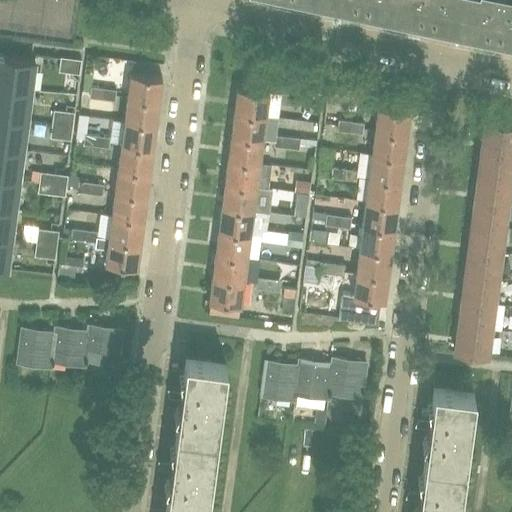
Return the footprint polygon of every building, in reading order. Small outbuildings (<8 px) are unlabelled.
[(342,0),(383,8),(385,0),(342,0)] [(385,0),(383,8),(452,23),(457,0),(385,0)] [(511,0),(457,0),(452,23),(511,35),(511,0)] [(0,54),(0,85),(30,89),(34,59),(0,54)] [(58,71),(79,74),(81,59),(60,57),(58,71)] [(130,72),(127,96),(158,100),(162,76),(130,72)] [(0,85),(0,115),(26,119),(30,89),(0,85)] [(101,93),(102,87),(90,86),(89,97),(103,99),(103,93),(101,93)] [(237,86),(233,111),(264,115),(268,90),(237,86)] [(116,89),(102,87),(101,93),(103,93),(103,99),(115,100),(116,89)] [(293,105),(294,94),(280,92),(279,103),(293,105)] [(158,100),(127,96),(123,120),(155,124),(158,100)] [(410,109),(378,105),(375,129),(406,134),(410,109)] [(49,137),(70,139),(74,112),(53,109),(49,137)] [(230,134),(261,138),(264,115),(233,111),(230,134)] [(0,146),(22,149),(26,119),(0,115),(0,146)] [(337,130),(350,132),(351,126),(348,126),(349,120),(338,119),(337,130)] [(123,120),(120,143),(152,147),(155,124),(123,120)] [(351,126),(350,132),(363,133),(363,122),(349,120),(348,126),(351,126)] [(511,123),(484,120),(481,145),(511,149),(511,123)] [(406,134),(375,129),(372,153),(403,157),(406,134)] [(83,144),(96,146),(97,140),(95,140),(95,135),(84,133),(83,144)] [(230,134),(227,158),(258,162),(261,138),(230,134)] [(110,136),(95,135),(95,140),(97,140),(96,146),(108,148),(110,136)] [(274,135),(274,140),(273,146),(287,147),(287,142),(285,141),(285,136),(274,135)] [(300,137),(285,136),(285,141),(287,142),(287,147),(298,149),(300,137)] [(120,143),(117,167),(149,171),(152,147),(120,143)] [(511,163),(511,149),(481,145),(478,171),(510,175),(511,163)] [(0,146),(0,176),(18,179),(22,149),(0,146)] [(372,153),(369,177),(400,181),(403,157),(372,153)] [(224,181),(255,186),(258,162),(227,158),(224,181)] [(330,177),(344,179),(345,173),(342,173),(343,168),(332,166),(330,177)] [(117,167),(114,190),(146,195),(149,171),(117,167)] [(345,173),(344,179),(356,180),(357,170),(343,168),(342,173),(345,173)] [(65,195),(66,184),(67,175),(40,171),(37,192),(65,195)] [(507,201),(510,175),(478,171),(474,196),(507,201)] [(0,207),(14,209),(18,179),(0,176),(0,207)] [(366,200),(397,204),(400,181),(369,177),(366,200)] [(78,180),(77,185),(76,191),(90,193),(91,187),(88,187),(89,182),(78,180)] [(224,181),(221,205),(252,209),(255,186),(224,181)] [(104,184),(89,182),(88,187),(91,187),(90,193),(102,195),(104,184)] [(114,190),(111,214),(143,218),(146,195),(114,190)] [(471,222),(504,226),(507,201),(474,196),(471,222)] [(397,204),(366,200),(362,224),(394,228),(397,204)] [(305,216),(306,205),(294,203),(293,214),(305,216)] [(221,205),(218,224),(218,229),(249,233),(252,209),(221,205)] [(0,207),(0,237),(10,239),(14,209),(0,207)] [(143,218),(111,214),(108,238),(140,242),(143,218)] [(324,224),(338,226),(339,221),(336,220),(337,215),(325,214),(324,224)] [(339,221),(338,226),(349,227),(350,217),(337,215),(336,220),(339,221)] [(500,252),(504,226),(471,222),(467,247),(500,252)] [(394,228),(362,224),(359,247),(391,251),(394,228)] [(33,255),(54,258),(58,231),(37,228),(33,255)] [(82,234),(83,229),(71,228),(70,238),(84,240),(85,234),(82,234)] [(97,231),(83,229),(82,234),(85,234),(84,240),(95,242),(95,237),(96,237),(97,231)] [(246,257),(249,233),(218,229),(214,252),(246,257)] [(260,240),(274,242),(275,236),(272,236),(273,231),(262,229),(260,240)] [(311,241),(325,243),(327,231),(313,229),(311,241)] [(275,236),(274,242),(286,243),(287,233),(273,231),(272,236),(275,236)] [(0,237),(0,268),(6,269),(10,239),(0,237)] [(108,238),(96,237),(95,237),(95,242),(94,247),(106,248),(105,261),(137,266),(140,242),(108,238)] [(359,247),(356,271),(388,275),(391,251),(359,247)] [(464,273),(497,278),(500,252),(467,247),(464,273)] [(214,252),(211,276),(242,280),(246,257),(214,252)] [(83,259),(60,255),(58,268),(68,270),(81,272),(83,259)] [(318,271),(332,273),(333,268),(330,267),(331,262),(319,261),(318,271)] [(343,275),(344,269),(344,264),(331,262),(330,267),(333,268),(332,273),(343,275)] [(388,275),(356,271),(350,319),(377,322),(381,299),(385,299),(388,275)] [(493,303),(497,278),(464,273),(460,299),(493,303)] [(208,300),(239,304),(242,280),(211,276),(208,300)] [(256,276),(255,282),(254,287),(268,289),(269,284),(266,283),(267,278),(256,276)] [(281,280),(267,278),(266,283),(269,284),(268,289),(280,291),(281,280)] [(457,324),(490,329),(493,303),(460,299),(457,324)] [(121,328),(88,324),(87,324),(86,330),(87,330),(83,357),(86,358),(117,362),(121,328)] [(486,354),(490,329),(457,324),(453,350),(486,354)] [(54,326),(53,331),(54,331),(50,359),(53,359),(53,360),(83,364),(84,358),(86,358),(83,357),(87,330),(86,330),(54,326)] [(50,365),(51,360),(53,360),(53,359),(50,359),(54,331),(53,331),(21,327),(17,361),(50,365)] [(226,362),(186,357),(185,357),(176,429),(216,435),(226,362)] [(365,362),(332,357),(331,362),(332,362),(328,391),(330,391),(330,392),(361,396),(365,362)] [(298,358),(297,364),(298,364),(294,392),(297,392),(297,393),(327,397),(328,391),(330,392),(330,391),(328,391),(332,362),(331,362),(298,358)] [(265,360),(260,394),(294,398),(295,393),(297,393),(297,392),(294,392),(298,364),(297,364),(265,360)] [(433,386),(424,459),(463,464),(473,391),(433,386)] [(207,507),(216,435),(176,429),(166,502),(207,507)] [(424,459),(416,511),(456,511),(463,464),(424,459)] [(166,502),(164,511),(205,511),(207,507),(166,502)]
